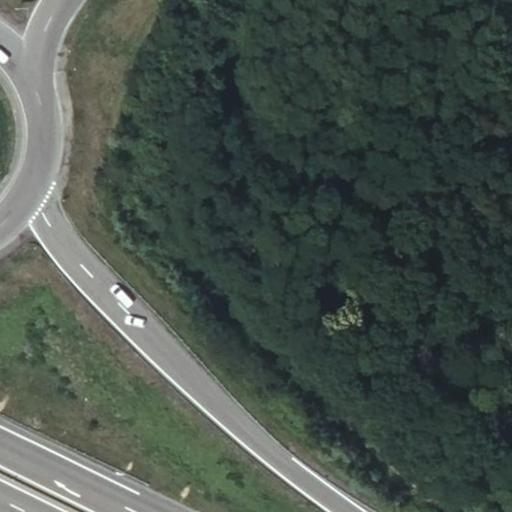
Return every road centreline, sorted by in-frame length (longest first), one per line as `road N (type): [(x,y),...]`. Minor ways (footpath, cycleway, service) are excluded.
road 1 (track): [(285,165),(225,313),(455,511)]
road 2 (trunk): [(340,511),(240,431),(154,346),(68,256),(24,196)]
road 3 (track): [(511,270),(285,165)]
road 4 (trunk): [(138,511),(0,443)]
road 5 (trunk): [(24,196),(42,129),(21,63)]
